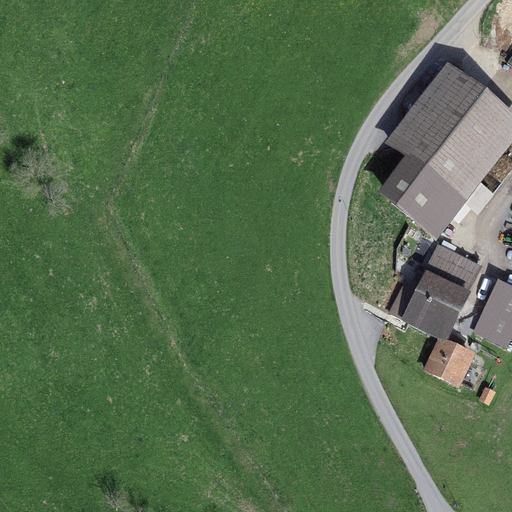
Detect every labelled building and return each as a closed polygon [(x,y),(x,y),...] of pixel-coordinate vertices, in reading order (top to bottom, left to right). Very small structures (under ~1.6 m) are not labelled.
[(390,203),(429,234),(511,128),(511,125),(454,80),(398,151),(419,168),(390,203)] [(444,335),(446,336),(479,271),(438,250),(417,292),(406,286),(390,317),(440,343),(444,335)] [(475,333),(507,348),(511,337),(511,295),(497,288),(475,333)] [(440,343),(459,352),(463,345),(446,336),(444,335),(440,343)] [(440,343),(426,372),(457,388),(472,359),(459,352),(440,343)]
